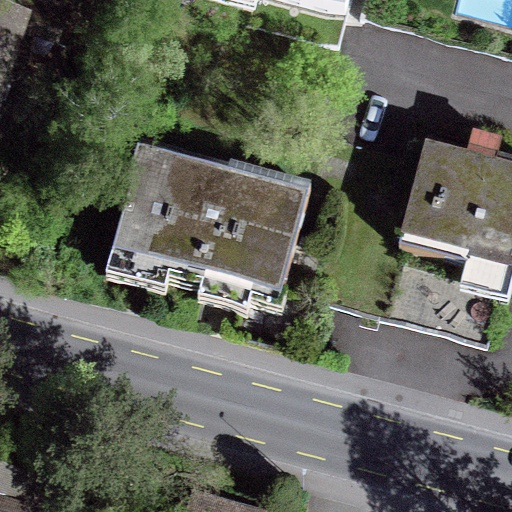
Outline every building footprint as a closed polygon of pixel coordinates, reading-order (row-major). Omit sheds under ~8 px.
[(0,0),(0,73),(22,8),(0,0)] [(348,0),(276,0),(344,18),(348,0)] [(507,277),(511,257),(511,165),(495,161),(499,148),(474,141),(470,154),(427,143),(398,250),(448,262),(507,277)] [(310,194),(139,147),(111,267),(194,289),(277,312),(310,194)] [(0,511),(49,511),(51,508),(0,489),(0,511)]
